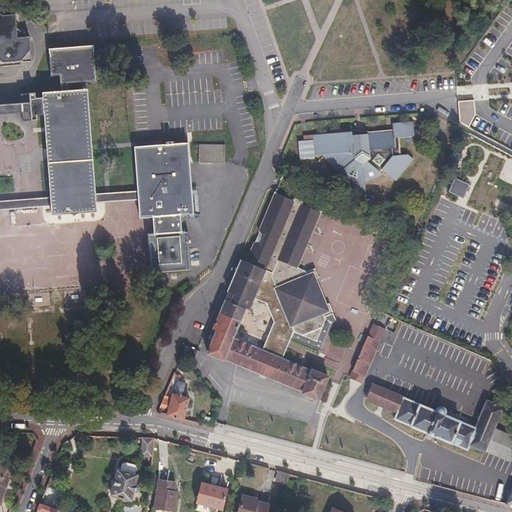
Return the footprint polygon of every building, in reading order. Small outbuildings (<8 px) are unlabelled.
[(0,60),(3,62),(25,61),(25,62),(31,62),(29,38),(26,37),(16,29),(15,15),(7,15),(0,8),(0,60)] [(97,204),(96,194),(91,133),(88,89),(69,90),(69,82),(97,80),(94,43),(49,47),(51,75),(60,75),(61,91),(43,92),(44,97),(35,98),(35,93),(21,94),(21,103),(15,104),(16,113),(22,112),(23,122),(37,121),(37,116),(45,115),(51,197),(52,206),(52,214),(97,211),(97,204)] [(0,113),(16,113),(15,104),(0,104),(0,113)] [(365,180),(367,180),(382,176),(380,174),(382,171),(394,182),(412,162),(408,157),(399,157),(399,144),(412,142),(410,120),(391,122),(391,129),(351,134),(350,131),(312,135),(314,152),(316,152),(316,150),(324,150),(324,152),(321,153),(341,169),(344,171),(357,155),(364,157),(365,180)] [(135,147),(138,191),(139,201),(141,218),(153,217),(154,233),(148,233),(151,275),(192,271),(188,215),(193,215),(188,143),(174,144),(174,141),(166,142),(167,145),(135,147)] [(223,162),(224,143),(198,142),(197,160),(223,162)] [(497,148),(491,145),(488,151),(494,154),(497,148)] [(367,188),(367,180),(365,180),(364,157),(357,155),(344,171),(341,169),(337,175),(367,188)] [(139,201),(138,191),(116,193),(96,194),(97,204),(139,201)] [(318,399),(327,376),(310,369),(310,370),(282,358),(284,354),(279,347),(282,340),(289,342),(293,331),(316,340),(325,319),(324,316),(332,312),(329,303),(324,304),(313,278),(308,280),(304,271),(296,267),(319,212),(300,204),(299,208),(293,205),(294,201),(275,194),(260,230),(266,232),(261,244),(255,242),(246,264),(242,275),(236,273),(228,292),(233,294),(230,302),(225,300),(213,330),(216,331),(207,354),(224,361),(225,359),(302,391),(302,392),(318,399)] [(0,209),(52,206),(51,197),(0,200),(0,209)] [(299,208),(300,204),(302,200),(296,198),(294,201),(293,205),(299,208)] [(241,262),(236,273),(242,275),(246,264),(241,262)] [(308,280),(313,278),(318,276),(314,267),(304,271),(308,280)] [(368,336),(353,371),(363,375),(365,376),(380,341),(368,336)] [(279,347),(284,354),(289,342),(282,340),(279,347)] [(350,379),(359,384),(361,380),(362,379),(363,375),(353,371),(350,379)] [(173,376),(170,385),(178,387),(181,380),(173,376)] [(485,449),(494,428),(502,407),(486,400),(477,423),(475,427),(445,414),(445,409),(444,407),(442,405),(438,406),(435,410),(371,384),(365,400),(396,413),(394,419),(468,450),(470,446),(483,452),(485,449)] [(158,413),(184,420),(189,398),(167,392),(158,413)] [(475,427),(477,423),(470,420),(470,419),(456,412),(455,413),(445,409),(445,414),(475,427)] [(511,460),(511,436),(494,428),(485,449),(511,460)] [(142,454),(151,455),(152,439),(142,439),(141,446),(142,446),(142,454)] [(180,453),(181,445),(170,443),(168,451),(180,453)] [(194,468),(197,451),(187,448),(184,463),(188,464),(188,466),(194,468)] [(206,454),(197,451),(194,468),(202,470),(206,454)] [(136,483),(137,475),(134,475),(136,468),(134,465),(124,463),(121,465),(120,471),(116,471),(111,495),(132,500),(133,493),(136,493),(139,488),(138,486),(136,483)] [(279,471),(276,480),(288,483),(290,474),(279,471)] [(158,480),(155,508),(175,511),(178,491),(176,491),(177,482),(158,480)] [(201,481),(196,502),(221,509),(226,489),(201,481)] [(237,511),(265,511),(268,505),(255,501),(256,499),(242,495),(237,511)] [(61,511),(40,503),(37,510),(42,511),(61,511)]
